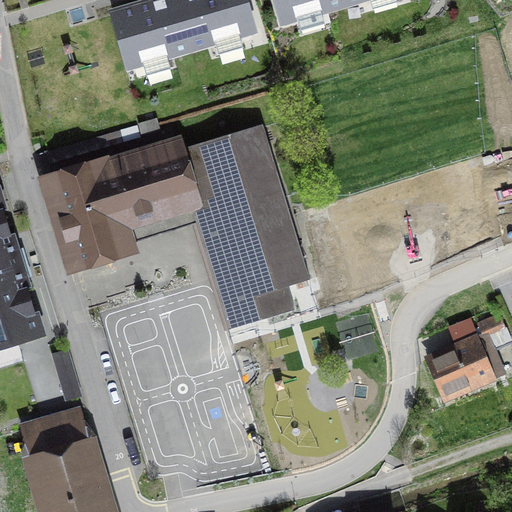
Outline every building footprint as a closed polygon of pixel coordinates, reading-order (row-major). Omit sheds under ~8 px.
[(248,0),(137,0),(113,6),(131,85),(263,53),(248,0)] [(267,0),(278,35),(401,0),(267,0)] [(266,128),(192,150),(188,137),(44,179),(72,276),(146,255),(139,231),(196,214),(232,336),(297,317),(289,289),(312,282),(266,128)] [(0,191),(0,355),(50,340),(5,190),(0,191)] [(499,318),(480,327),(487,342),(506,333),(499,318)] [(503,384),(482,337),(430,361),(451,407),(503,384)] [(69,353),(55,357),(69,403),(83,399),(69,353)] [(121,511),(102,440),(29,459),(43,511),(121,511)]
